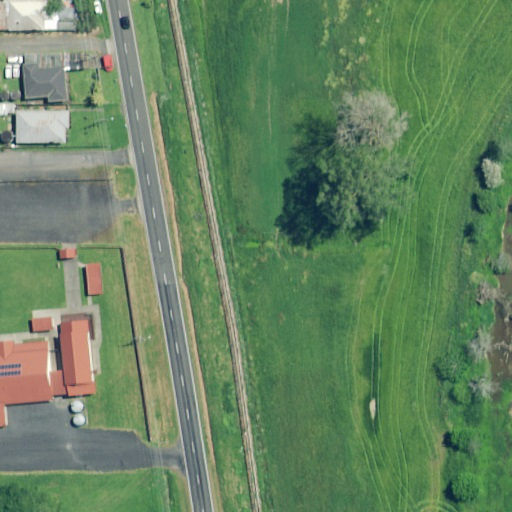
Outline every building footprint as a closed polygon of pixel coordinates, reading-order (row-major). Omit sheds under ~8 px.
[(0,0),(0,29),(79,31),(79,12),(48,12),(48,0),(0,0)] [(25,100),(46,99),(46,103),(67,102),(64,64),(22,66),(25,100)] [(13,105),(0,104),(0,113),(13,114),(13,105)] [(15,142),(65,143),(65,129),(70,129),(70,110),(15,110),(15,142)] [(75,244),(59,244),(59,259),(75,260),(75,244)] [(101,293),(100,264),(84,265),(86,294),(101,293)] [(53,317),(32,318),(32,331),(53,330),(53,317)] [(99,325),(71,328),(78,393),(105,390),(99,325)] [(60,349),(0,358),(0,432),(16,430),(13,413),(68,404),(60,349)]
